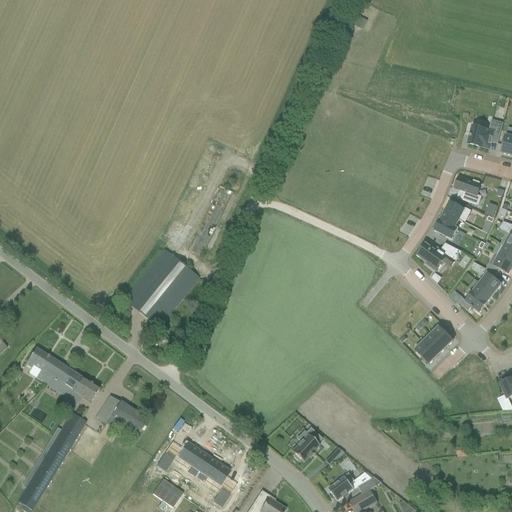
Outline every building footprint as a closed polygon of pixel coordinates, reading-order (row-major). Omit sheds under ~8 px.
[(493,101),(499,102),(501,96),(476,90),(473,103),(491,107),(493,101)] [(472,128),(467,146),(489,151),(493,135),(500,136),(503,124),(491,121),(488,132),(472,128)] [(511,139),(505,138),(501,154),(511,157),(511,139)] [(458,178),(454,190),(460,192),(457,200),(478,207),(481,198),(477,197),(481,186),(479,186),(479,184),(473,182),(473,184),(458,178)] [(219,188),(214,203),(224,206),(226,200),(229,200),(232,191),(219,188)] [(498,190),(496,197),(502,199),(504,192),(498,190)] [(459,221),(464,211),(449,203),(444,213),(459,221)] [(504,219),(507,212),(501,210),(499,217),(504,219)] [(455,229),(459,221),(444,213),(440,222),(455,230),(455,229)] [(455,230),(440,222),(439,221),(433,232),(452,242),(458,231),(455,229),(455,230)] [(204,227),(202,237),(195,236),(192,252),(205,255),(212,228),(204,227)] [(511,230),(509,229),(500,245),(511,251),(511,230)] [(449,260),(456,251),(445,245),(441,251),(438,248),(436,251),(426,244),(418,254),(428,262),(427,263),(437,271),(446,259),(449,260)] [(504,247),(498,257),(511,264),(511,251),(504,247)] [(164,251),(129,294),(123,302),(158,330),(198,280),(164,251)] [(511,264),(498,257),(493,267),(488,265),(486,270),(490,272),(497,277),(500,272),(508,276),(511,269),(511,264)] [(486,277),(479,284),(493,296),(501,286),(494,281),(497,277),(490,272),(486,270),(482,274),(486,277)] [(479,284),(472,294),(486,305),(493,296),(479,284)] [(444,297),(448,292),(439,286),(435,290),(444,297)] [(486,305),(472,294),(465,302),(462,300),(459,304),(467,313),(470,309),(472,310),(473,310),(479,314),(486,305)] [(452,343),(438,328),(430,336),(444,351),(452,343)] [(444,351),(430,336),(422,344),(436,358),(444,351)] [(436,358),(422,344),(414,352),(428,366),(436,358)] [(35,349),(30,358),(25,366),(31,370),(28,374),(45,385),(50,377),(56,382),(65,368),(35,349)] [(50,377),(45,385),(59,394),(69,400),(74,393),(90,403),(99,390),(65,368),(56,382),(50,377)] [(511,398),(511,380),(507,382),(506,381),(500,384),(501,385),(500,386),(505,398),(507,400),(508,400),(511,398)] [(109,397),(104,406),(101,410),(111,416),(106,425),(133,443),(147,421),(120,403),(109,397)] [(505,398),(497,401),(502,412),(511,412),(511,411),(511,408),(508,400),(507,400),(505,398)] [(71,415),(25,490),(17,503),(29,510),(37,497),(40,499),(86,424),(71,415)] [(322,440),(310,429),(305,434),(304,433),(297,440),(300,443),(291,453),(294,456),(293,457),(299,463),(300,461),(303,464),(309,458),(310,459),(314,454),(313,453),(319,447),(317,445),(322,440)] [(188,472),(196,477),(209,458),(201,453),(196,450),(196,449),(188,444),(187,444),(188,445),(184,451),(183,451),(178,458),(192,467),(188,472)] [(468,448),(456,449),(457,456),(469,455),(468,448)] [(338,449),(333,454),(339,459),(344,455),(338,449)] [(175,459),(166,453),(157,466),(166,472),(175,459)] [(216,463),(209,458),(196,477),(204,482),(207,477),(221,486),(221,485),(225,479),(226,479),(230,472),(221,466),(221,467),(216,463)] [(354,482),(348,475),(327,490),(330,494),(328,496),(332,501),(334,499),(337,503),(354,491),(350,485),(354,482)] [(357,488),(362,496),(369,492),(381,485),(374,479),(357,488)] [(163,481),(153,495),(173,509),(183,494),(163,481)] [(221,490),(213,503),(221,509),(230,496),(221,490)] [(261,492),(255,500),(248,511),(284,511),(286,510),(271,501),(272,499),(261,492)] [(350,503),(355,511),(360,511),(376,503),(369,492),(362,496),(350,503)]
